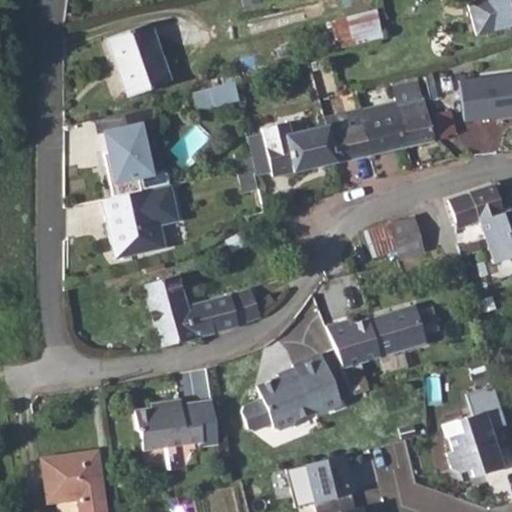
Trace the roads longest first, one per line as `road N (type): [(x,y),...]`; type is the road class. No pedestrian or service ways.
road 1 (residential): [(511,164),(411,186),(357,211),(261,333),(69,376)]
road 2 (residential): [(55,0),(51,234),(69,376)]
